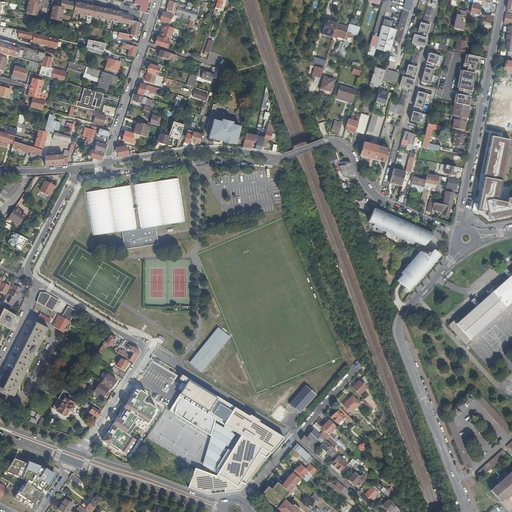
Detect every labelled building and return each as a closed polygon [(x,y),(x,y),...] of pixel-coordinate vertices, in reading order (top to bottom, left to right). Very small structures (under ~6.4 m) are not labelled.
[(29,0),(27,14),(39,17),(40,13),(38,13),(39,7),(41,8),(42,3),(38,3),(39,0),(29,0)] [(149,1),(144,0),(135,0),(134,4),(142,5),(140,11),(145,12),(149,1)] [(218,0),(216,9),(221,10),(223,5),(226,6),(227,0),(218,0)] [(486,2),(476,0),(473,0),(471,12),(471,14),(478,16),(481,7),(482,6),(492,8),(493,5),(493,3),(486,2)] [(132,29),(135,22),(130,21),(131,17),(122,15),(123,13),(120,12),(120,10),(113,9),(112,11),(107,9),(107,7),(99,6),(99,8),(93,6),(94,5),(86,3),(86,5),(80,4),(81,2),(77,1),(76,4),(62,1),(61,7),(52,5),(51,10),(53,10),(52,15),(50,15),(49,19),(61,21),(64,8),(75,10),(74,13),(129,25),(129,28),(132,29)] [(196,23),(200,11),(194,9),(188,7),(170,2),(167,11),(168,11),(167,14),(172,16),(196,23)] [(206,13),(209,5),(203,3),(201,11),(206,13)] [(410,12),(404,10),(398,29),(390,55),(388,62),(395,64),(410,12)] [(167,14),(163,13),(161,21),(169,24),(172,16),(167,14)] [(454,28),(463,29),(464,24),(460,22),(462,16),(457,16),(454,28)] [(335,30),(337,25),(326,21),(322,35),(333,38),(335,30)] [(131,36),(137,38),(140,23),(135,22),(132,29),(131,36)] [(390,55),(398,29),(396,28),(395,31),(388,29),(390,23),(385,22),(383,27),(382,27),(376,48),(376,50),(390,55)] [(430,27),(421,24),(418,32),(427,35),(430,27)] [(349,27),(349,26),(348,26),(347,28),(337,25),(335,30),(347,34),(349,27)] [(174,29),(164,26),(163,30),(163,31),(161,38),(164,39),(169,41),(170,41),(174,29)] [(348,51),(352,35),(351,35),(347,34),(335,30),(333,38),(337,40),(338,38),(345,40),(343,50),(348,51)] [(57,49),(59,40),(20,31),(19,36),(31,39),(31,43),(32,43),(32,44),(57,49)] [(138,49),(139,45),(130,42),(129,42),(129,39),(129,36),(120,34),(119,38),(123,39),(122,41),(129,42),(128,45),(138,49)] [(426,39),(414,35),(411,44),(414,45),(414,46),(423,49),(426,39)] [(158,38),(155,45),(166,49),(169,41),(164,39),(164,40),(158,38)] [(0,44),(16,49),(17,45),(0,40),(0,44)] [(451,40),(450,43),(451,44),(451,43),(457,44),(456,52),(464,54),(465,50),(464,49),(466,43),(451,40)] [(206,53),(210,54),(214,42),(210,41),(206,53)] [(332,41),(329,51),(334,53),(337,42),(332,41)] [(42,66),(46,54),(17,45),(16,49),(0,44),(0,53),(17,58),(42,66)] [(135,57),(138,49),(128,45),(126,49),(128,50),(126,54),(131,56),(135,57)] [(376,48),(370,46),(368,56),(374,57),(376,50),(376,48)] [(176,60),(177,57),(160,51),(159,57),(169,60),(169,58),(176,60)] [(39,76),(51,79),(58,58),(46,54),(42,66),(39,76)] [(442,58),(429,55),(427,64),(440,67),(442,58)] [(481,59),(461,55),(459,64),(466,65),(471,66),(470,70),(472,70),(479,72),(481,59)] [(105,70),(117,74),(121,63),(109,59),(105,70)] [(117,84),(119,78),(116,77),(104,73),(77,64),(74,63),(70,62),(68,69),(85,74),(83,78),(99,83),(98,87),(108,90),(110,82),(117,84)] [(158,76),(160,68),(150,65),(148,73),(158,76)] [(396,85),(402,66),(399,65),(396,73),(388,71),(389,67),(387,66),(385,72),(382,81),(396,85)] [(417,69),(408,66),(406,75),(415,78),(417,69)] [(429,66),(426,66),(421,83),(434,87),(437,78),(433,77),(435,68),(429,66)] [(27,70),(15,67),(12,76),(25,79),(27,70)] [(321,79),(323,70),(315,67),(312,77),(321,79)] [(375,69),(370,86),(380,89),(381,88),(381,87),(382,81),(385,72),(375,69)] [(198,77),(197,78),(212,83),(215,76),(200,71),(198,77)] [(476,75),(463,72),(459,90),(466,91),(465,95),(472,96),(476,75)] [(156,76),(148,73),(145,81),(149,82),(154,84),(156,76)] [(188,86),(194,88),(197,78),(198,77),(191,75),(188,86)] [(511,78),(496,75),(485,128),(511,133),(511,78)] [(331,96),(336,81),(325,77),(321,90),(325,91),(324,94),(331,96)] [(414,81),(402,78),(400,87),(402,88),(402,89),(411,91),(414,81)] [(28,96),(34,98),(38,99),(39,97),(45,99),(47,95),(40,93),(43,82),(39,81),(33,79),(28,96)] [(143,96),(145,91),(146,86),(141,85),(138,94),(143,96)] [(0,88),(0,96),(10,100),(11,98),(9,98),(11,90),(0,87),(0,88)] [(381,88),(380,89),(376,104),(384,106),(388,93),(385,92),(386,89),(381,87),(381,88)] [(350,90),(342,88),(340,97),(354,101),(355,97),(348,95),(350,90)] [(104,95),(84,89),(80,103),(77,102),(76,106),(94,111),(95,107),(100,109),(104,95)] [(398,103),(404,105),(409,92),(403,90),(398,103)] [(207,102),(208,96),(195,92),(194,98),(207,102)] [(431,97),(418,93),(413,111),(416,112),(415,113),(413,113),(410,122),(423,125),(426,114),(422,113),(425,104),(429,105),(431,97)] [(156,104),(157,102),(133,95),(132,100),(138,102),(138,104),(140,105),(141,104),(146,106),(147,102),(150,103),(150,102),(156,104)] [(471,98),(458,95),(457,101),(456,105),(469,107),(470,103),(471,98)] [(42,110),(44,101),(38,99),(34,98),(31,107),(42,110)] [(402,117),(405,107),(391,103),(389,112),(402,117)] [(455,117),(467,120),(469,107),(456,105),(453,117),(455,117)] [(77,111),(77,109),(71,108),(69,117),(72,118),(75,110),(77,111)] [(153,115),(153,114),(150,113),(148,112),(146,117),(152,119),(150,124),(158,127),(161,118),(153,115)] [(104,127),(106,117),(95,114),(95,116),(96,116),(95,120),(96,120),(95,124),(99,125),(104,127)] [(373,114),(367,133),(373,135),(379,115),(373,114)] [(51,128),(54,117),(50,115),(46,131),(52,133),(53,129),(51,128)] [(359,123),(356,133),(364,135),(369,117),(361,115),(359,123)] [(464,132),(467,120),(455,117),(453,130),(457,130),(464,132)] [(348,120),(345,130),(356,134),(356,133),(359,123),(348,120)] [(214,121),(209,138),(236,145),(241,128),(232,126),(233,123),(222,121),(221,123),(214,121)] [(146,138),(150,126),(143,124),(138,122),(136,127),(134,134),(146,138)] [(339,133),(342,124),(335,122),(332,130),(339,133)] [(392,140),(395,141),(401,123),(398,122),(396,128),(392,140)] [(23,129),(24,125),(18,123),(16,130),(18,130),(17,132),(24,134),(25,129),(23,129)] [(182,146),(188,146),(190,142),(193,133),(196,125),(191,123),(182,146)] [(427,150),(439,152),(440,148),(438,147),(429,145),(433,130),(438,131),(439,131),(446,133),(447,129),(428,125),(422,148),(427,150)] [(270,139),(273,140),(272,137),(272,135),(272,134),(272,133),(271,132),(268,126),(265,138),(264,139),(270,141),(270,139)] [(16,137),(17,132),(18,130),(16,130),(8,127),(6,134),(16,137)] [(95,134),(96,128),(92,127),(88,142),(92,144),(93,141),(95,134)] [(109,138),(110,133),(96,128),(95,134),(109,138)] [(180,135),(179,137),(180,137),(181,131),(174,129),(172,133),(180,135)] [(166,145),(169,137),(161,135),(163,130),(161,130),(160,133),(157,142),(157,144),(158,145),(159,143),(166,145)] [(465,135),(466,132),(464,132),(457,130),(453,147),(463,149),(466,136),(465,135)] [(43,148),(48,134),(39,131),(35,146),(43,148)] [(133,134),(126,131),(122,141),(123,141),(128,143),(130,144),(132,141),(134,142),(135,138),(133,138),(134,134),(133,134)] [(15,140),(16,137),(6,134),(1,133),(0,135),(0,145),(3,146),(4,142),(9,144),(13,145),(14,142),(15,140)] [(72,138),(70,138),(54,133),(52,139),(71,144),(72,138)] [(178,137),(179,137),(180,135),(172,133),(171,135),(170,140),(174,141),(173,146),(174,146),(175,145),(178,137)] [(200,145),(202,136),(193,133),(190,142),(200,145)] [(413,135),(409,134),(405,133),(403,141),(410,143),(409,146),(413,147),(416,136),(413,135)] [(252,149),(254,143),(255,137),(246,134),(245,140),(243,148),(252,149)] [(262,150),(262,147),(264,139),(265,138),(256,136),(254,142),(257,143),(256,149),(262,150)] [(510,139),(491,136),(478,210),(487,211),(489,220),(511,215),(511,196),(507,198),(506,202),(499,200),(510,139)] [(484,137),(481,152),(487,153),(490,138),(484,137)] [(104,154),(106,145),(94,141),(92,149),(92,150),(104,154)] [(25,153),(26,154),(28,146),(19,143),(14,142),(13,145),(11,152),(16,153),(17,150),(13,149),(13,148),(25,152),(25,153)] [(364,143),(360,157),(370,159),(374,146),(364,143)] [(45,166),(68,165),(67,158),(69,152),(71,145),(69,152),(64,150),(63,155),(55,156),(55,154),(52,154),(52,156),(46,156),(45,166)] [(42,153),(43,153),(44,151),(28,146),(26,154),(28,154),(29,152),(41,156),(42,153)] [(118,156),(135,154),(135,150),(129,151),(128,147),(124,146),(117,147),(118,156)] [(374,146),(370,159),(374,161),(378,147),(374,146)] [(374,161),(375,161),(386,164),(389,150),(379,147),(378,147),(374,161)] [(101,161),(104,154),(92,150),(89,158),(94,159),(92,163),(101,161)] [(434,156),(435,153),(429,151),(428,155),(427,155),(426,158),(432,160),(433,156),(434,156)] [(410,156),(405,173),(405,176),(409,177),(410,173),(411,173),(415,157),(410,156)] [(480,156),(477,176),(483,177),(486,157),(480,156)] [(337,159),(333,160),(340,178),(344,178),(357,181),(352,166),(340,167),(337,159)] [(455,177),(457,168),(447,166),(445,175),(455,177)] [(394,170),(390,184),(395,185),(396,183),(402,185),(405,176),(405,173),(394,170)] [(426,182),(424,187),(437,190),(439,177),(427,175),(426,182)] [(18,183),(12,178),(0,193),(0,197),(3,200),(18,183)] [(156,182),(163,225),(168,225),(183,222),(185,222),(178,179),(156,182)] [(413,179),(411,189),(423,192),(424,187),(426,182),(413,179)] [(456,191),(458,181),(449,179),(447,187),(449,187),(448,190),(456,191)] [(54,186),(45,182),(41,191),(49,196),(54,186)] [(163,225),(156,182),(134,186),(138,208),(141,228),(163,225)] [(109,189),(115,232),(136,229),(133,209),(134,209),(131,186),(109,189)] [(115,232),(109,189),(87,193),(93,235),(111,233),(115,232)] [(451,207),(452,207),(454,194),(446,192),(443,206),(451,207)] [(434,204),(432,211),(449,216),(451,207),(443,206),(434,204)] [(20,211),(16,208),(9,218),(20,225),(26,216),(19,212),(20,211)] [(138,208),(134,209),(133,209),(136,229),(115,232),(111,233),(122,232),(125,249),(140,247),(140,246),(142,246),(143,247),(158,245),(158,238),(156,237),(156,235),(156,234),(157,233),(156,227),(168,225),(163,225),(141,228),(138,208)] [(380,212),(375,210),(373,214),(372,213),(368,222),(374,225),(373,227),(413,244),(414,242),(424,246),(434,236),(419,229),(419,230),(380,213),(380,212)] [(441,256),(434,250),(431,254),(429,252),(421,253),(420,252),(401,274),(403,275),(397,281),(410,292),(416,286),(415,285),(419,280),(420,281),(430,270),(429,269),(441,256)] [(511,276),(460,322),(457,319),(449,326),(466,346),(471,342),(470,340),(511,303),(511,276)] [(7,278),(4,277),(3,279),(0,284),(0,291),(7,295),(11,287),(6,285),(7,283),(5,282),(7,278)] [(9,303),(10,304),(19,287),(16,286),(10,295),(13,296),(9,303)] [(19,287),(10,304),(14,306),(20,295),(21,295),(23,293),(21,292),(23,289),(19,287)] [(37,303),(53,312),(59,301),(46,294),(40,294),(37,303)] [(63,318),(71,323),(76,312),(68,307),(63,318)] [(0,324),(11,330),(17,317),(16,316),(6,311),(5,310),(0,319),(0,324)] [(39,318),(49,324),(51,321),(41,315),(39,318)] [(55,328),(64,334),(66,331),(63,329),(65,325),(69,326),(71,323),(63,318),(61,317),(55,328)] [(11,374),(23,379),(48,330),(48,329),(36,323),(36,324),(11,374)] [(218,328),(190,363),(202,372),(231,337),(218,328)] [(104,346),(106,348),(108,345),(111,346),(112,344),(114,345),(116,342),(116,341),(117,340),(111,336),(107,343),(106,343),(104,346)] [(134,363),(140,353),(139,349),(122,341),(121,344),(118,349),(116,352),(134,363)] [(121,358),(120,359),(121,360),(117,366),(124,371),(129,363),(121,358)] [(140,374),(160,386),(169,370),(149,358),(140,374)] [(123,378),(125,374),(114,366),(111,370),(123,378)] [(170,373),(161,383),(169,390),(178,380),(170,373)] [(23,379),(11,374),(3,391),(14,397),(23,379)] [(101,383),(107,387),(107,386),(112,389),(117,381),(107,375),(101,383)] [(364,384),(368,380),(363,375),(359,379),(364,384)] [(240,410),(188,379),(169,410),(210,436),(215,420),(242,434),(216,476),(195,468),(188,488),(207,494),(239,490),(265,460),(285,437),(240,410)] [(76,380),(73,385),(72,386),(78,389),(82,383),(76,380)] [(360,380),(352,388),(359,395),(366,389),(362,385),(364,384),(360,380)] [(109,389),(101,383),(95,392),(103,398),(109,389)] [(102,441),(126,456),(137,440),(130,435),(136,424),(134,423),(138,417),(143,419),(142,421),(144,422),(145,421),(149,423),(156,412),(155,411),(157,408),(149,403),(148,404),(144,401),(148,395),(141,390),(140,391),(137,389),(132,397),(133,398),(131,401),(129,400),(124,407),(128,410),(121,419),(118,417),(113,424),(115,425),(109,434),(107,433),(102,441)] [(63,391),(58,399),(53,409),(66,416),(69,411),(71,412),(76,404),(70,401),(73,396),(63,391)] [(511,430),(511,429),(490,406),(480,395),(475,400),(508,434),(511,430)] [(360,403),(352,396),(343,405),(351,413),(354,410),(355,412),(357,409),(356,408),(360,403)] [(377,412),(373,402),(368,397),(365,400),(377,412)] [(87,412),(97,418),(103,409),(92,401),(88,405),(90,407),(88,410),(87,412)] [(352,420),(340,408),(334,415),(331,418),(338,424),(344,418),(349,423),(352,420)] [(325,431),(330,436),(334,440),(335,438),(330,433),(336,427),(329,420),(324,426),(322,425),(320,427),(325,431)] [(465,469),(466,470),(472,468),(453,421),(447,423),(465,469)] [(319,445),(320,447),(325,441),(320,436),(311,428),(309,431),(311,433),(307,437),(314,444),(319,439),(322,441),(319,445)] [(320,436),(325,441),(330,436),(325,431),(320,436)] [(188,451),(196,441),(190,436),(182,446),(188,451)] [(304,436),(300,440),(314,453),(318,449),(304,436)] [(337,443),(342,448),(345,445),(340,439),(337,443)] [(325,441),(320,447),(332,457),(337,451),(325,441)] [(362,442),(357,448),(362,452),(367,446),(362,442)] [(293,449),(298,453),(306,460),(310,456),(297,444),(293,449)] [(507,455),(502,450),(477,472),(481,477),(507,455)] [(340,472),(347,464),(339,456),(332,464),(340,472)] [(349,464),(353,468),(357,463),(353,459),(349,464)] [(307,471),(306,470),(301,465),(298,469),(297,468),(294,472),(301,478),(304,481),(310,474),(307,471)] [(505,501),(508,497),(507,495),(508,494),(510,496),(511,493),(511,491),(511,471),(490,490),(500,502),(503,499),(505,501)] [(287,480),(282,486),(289,491),(295,486),(300,480),(293,473),(289,477),(291,478),(289,481),(287,480)] [(359,487),(367,479),(362,475),(360,477),(355,473),(348,479),(355,486),(356,485),(359,487)] [(78,479),(72,475),(69,479),(76,483),(78,479)] [(398,488),(391,480),(387,484),(390,487),(387,491),(391,495),(398,488)] [(306,511),(308,511),(310,511),(307,507),(292,494),(289,491),(282,486),(278,482),(272,489),(269,487),(264,492),(266,494),(264,497),(275,507),(277,505),(279,507),(278,509),(281,511),(300,511),(294,506),(296,503),(302,508),(306,511)] [(339,482),(335,486),(336,487),(341,492),(345,487),(339,482)] [(374,490),(376,488),(373,486),(365,495),(371,501),(378,494),(374,490)] [(343,494),(341,492),(336,487),(334,490),(341,496),(341,497),(343,494)] [(348,498),(349,498),(352,494),(345,487),(341,492),(343,494),(347,498),(348,498)] [(307,507),(310,511),(322,498),(315,493),(314,494),(315,494),(311,498),(314,501),(307,507)] [(103,498),(103,497),(100,495),(98,497),(97,496),(94,501),(93,500),(87,509),(91,511),(92,511),(95,508),(103,498)] [(68,511),(75,501),(68,496),(59,510),(62,511),(69,511),(68,511)] [(389,511),(399,511),(400,511),(392,504),(391,505),(387,502),(383,506),(389,511)]
